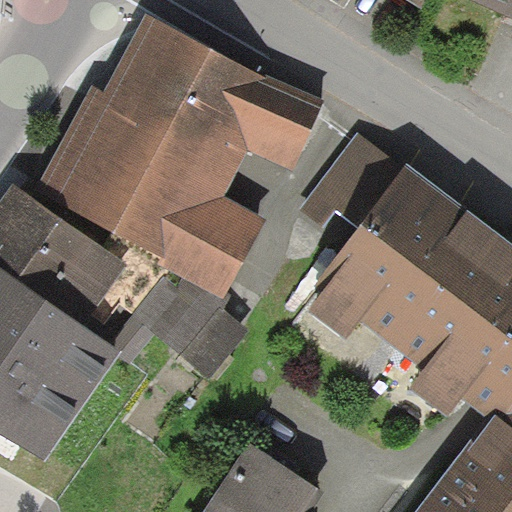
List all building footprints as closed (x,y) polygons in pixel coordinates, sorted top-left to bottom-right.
[(398,0),(422,13),(427,0),(398,0)] [(511,0),(462,0),(511,22),(511,0)] [(92,87),(32,202),(225,302),(267,224),(226,202),(247,154),(294,174),(325,106),(146,17),(103,94),(92,87)] [(511,511),(511,246),(409,168),(317,289),(326,296),(310,317),(347,345),(362,326),(426,374),(412,392),(476,440),(421,511),(511,511)] [(12,187),(0,205),(0,273),(83,335),(129,271),(32,202),(12,187)] [(83,335),(0,273),(0,440),(44,468),(122,363),(83,335)] [(306,511),(320,493),(250,446),(205,511),(306,511)]
